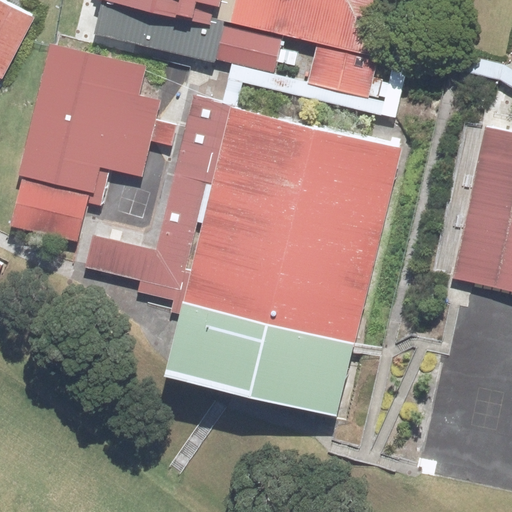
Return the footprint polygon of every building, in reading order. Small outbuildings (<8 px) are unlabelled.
[(10,0),(0,0),(0,83),(39,17),(10,0)] [(108,0),(102,29),(282,69),(291,29),(327,37),(318,79),(375,92),(395,3),(413,7),(414,0),(108,0)] [(171,72),(61,44),(13,233),(82,251),(106,157),(146,168),(171,72)] [(229,128),(235,102),(197,94),(163,245),(100,231),(92,268),(147,280),(144,292),(176,299),(174,311),(185,313),(197,262),(193,262),(202,219),(208,221),(229,128)] [(400,140),(244,105),(184,361),(341,403),(400,140)] [(511,124),(492,120),(459,276),(511,287),(511,124)] [(0,280),(13,256),(0,249),(0,280)]
